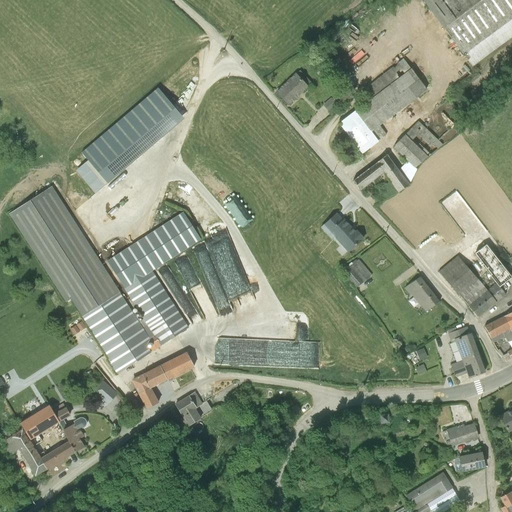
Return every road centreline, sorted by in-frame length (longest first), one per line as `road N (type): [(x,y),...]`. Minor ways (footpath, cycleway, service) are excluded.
road 1 (unclassified): [(503,376),(470,318),(175,0)]
road 2 (unclassified): [(30,511),(205,381),(293,385),(339,401)]
road 3 (tertiary): [(275,511),(285,451),(339,401)]
road 4 (tertiary): [(339,401),(469,390)]
road 5 (residential): [(469,390),(494,511)]
